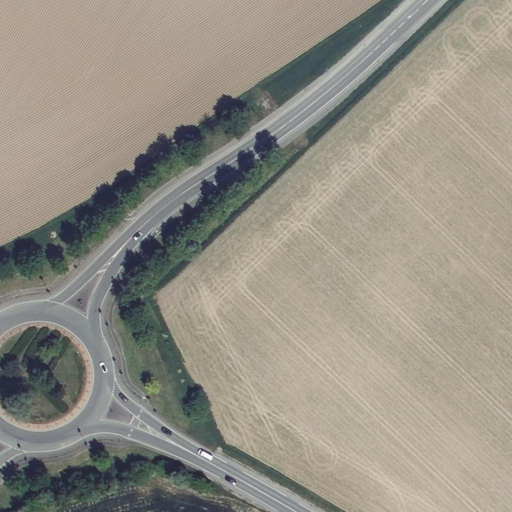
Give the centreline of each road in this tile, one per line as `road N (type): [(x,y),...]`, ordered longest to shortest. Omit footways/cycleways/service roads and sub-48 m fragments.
road 1 (primary): [(141,226),(305,109),(427,0)]
road 2 (primary): [(208,462),(138,412),(103,366)]
road 3 (primary): [(77,429),(130,432),(208,462)]
road 4 (primary): [(141,226),(34,311)]
road 5 (primary): [(92,338),(98,299),(141,226)]
